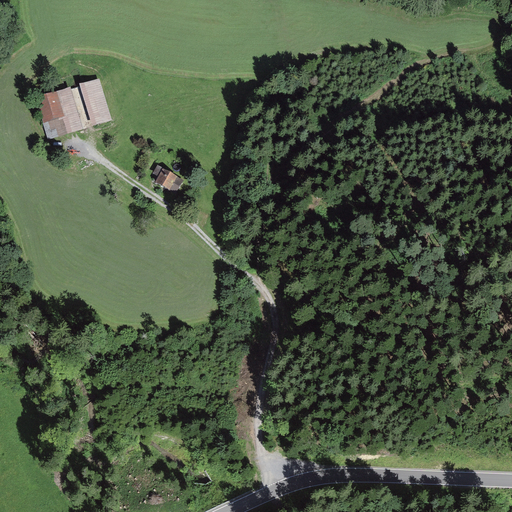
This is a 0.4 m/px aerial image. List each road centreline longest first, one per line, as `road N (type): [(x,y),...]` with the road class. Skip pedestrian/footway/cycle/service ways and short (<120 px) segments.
road 1 (track): [(77,144),(176,212),(251,277),(275,309),(258,429),(267,462),(287,487)]
road 2 (track): [(266,188),(319,137),(426,59),(511,27)]
road 3 (tertiary): [(511,483),(313,480),(232,511)]
road 4 (track): [(251,277),(286,95),(282,0)]
